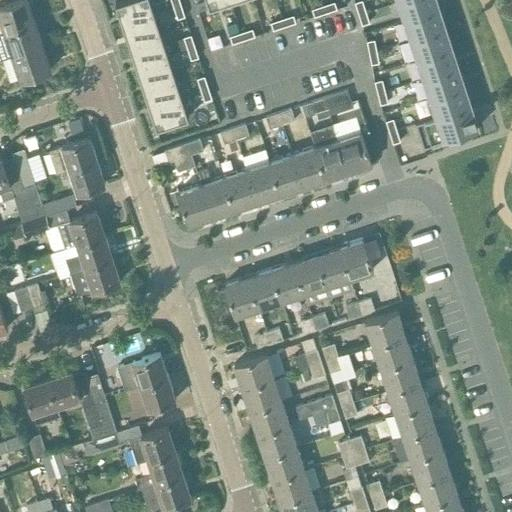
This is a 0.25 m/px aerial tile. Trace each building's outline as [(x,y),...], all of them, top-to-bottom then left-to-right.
[(0,31),(36,20),(29,0),(12,0),(0,4),(0,31)] [(155,12),(151,0),(117,0),(116,1),(123,23),(155,12)] [(207,0),(202,0),(197,2),(199,9),(210,6),(207,0)] [(337,8),(334,0),(323,4),(326,11),(337,8)] [(359,13),(367,11),(363,0),(360,0),(355,2),(359,13)] [(440,7),(437,0),(397,0),(403,19),(440,7)] [(178,18),(185,15),(181,4),(174,6),(178,18)] [(326,11),(323,4),(312,8),(314,15),(326,11)] [(446,27),(440,7),(403,19),(410,39),(446,27)] [(363,24),(370,22),(367,11),(359,13),(363,24)] [(162,32),(155,12),(123,23),(129,43),(162,32)] [(296,21),(294,13),(282,17),(285,25),(296,21)] [(285,25),(282,17),(271,21),(273,28),(285,25)] [(0,57),(43,43),(36,20),(0,31),(0,57)] [(237,22),(227,25),(230,34),(240,31),(237,22)] [(255,34),(253,27),(242,30),(244,38),(255,34)] [(452,46),(446,27),(410,39),(416,58),(452,46)] [(244,38),(242,30),(240,31),(230,34),(233,42),(244,38)] [(169,53),(162,32),(129,43),(136,64),(169,53)] [(187,47),(195,44),(191,33),(183,35),(187,47)] [(370,51),(378,49),(375,37),(368,39),(370,51)] [(43,43),(0,57),(0,58),(13,54),(21,78),(51,68),(43,43)] [(191,58),(198,56),(195,44),(187,47),(191,58)] [(459,66),(452,46),(416,58),(422,77),(459,66)] [(372,62),(380,61),(378,49),(370,51),(372,62)] [(136,64),(143,84),(175,73),(169,53),(136,64)] [(465,85),(459,66),(422,77),(429,97),(465,85)] [(182,94),(175,73),(143,84),(150,105),(182,94)] [(201,88),(208,85),(204,74),(197,76),(201,88)] [(377,92),(384,90),(382,78),(374,80),(377,92)] [(205,99),(212,97),(208,85),(201,88),(205,99)] [(471,104),(465,85),(429,97),(435,116),(471,104)] [(354,105),(352,100),(348,88),(325,96),(328,106),(339,103),(341,109),(354,105)] [(381,104),(388,101),(384,90),(377,92),(381,104)] [(189,116),(182,94),(150,105),(157,127),(189,116)] [(315,111),(328,106),(325,96),(312,100),(315,111)] [(415,122),(423,146),(454,136),(453,134),(478,126),(471,104),(435,116),(415,122)] [(295,118),(292,107),(291,107),(279,111),(283,122),(295,118)] [(270,127),(283,122),(279,111),(266,115),(270,127)] [(81,117),(69,121),(73,134),(85,130),(81,117)] [(390,131),(397,128),(394,117),(386,119),(390,131)] [(237,138),(250,133),(246,122),(233,126),(237,138)] [(224,142),(237,138),(233,126),(220,130),(224,142)] [(394,142),(401,140),(397,128),(390,131),(394,142)] [(338,137),(349,169),(373,161),(362,129),(338,137)] [(57,171),(70,167),(98,158),(90,134),(49,148),(57,171)] [(188,141),(192,152),(204,148),(200,137),(188,141)] [(326,176),(349,169),(338,137),(316,144),(326,176)] [(196,164),(192,152),(188,141),(165,148),(169,160),(175,158),(178,169),(196,164)] [(303,184),(326,176),(316,144),(293,152),(303,184)] [(281,191),(303,184),(293,152),(270,159),(281,191)] [(32,208),(24,185),(13,189),(2,155),(0,156),(0,195),(1,199),(15,195),(20,212),(32,208)] [(77,191),(87,188),(106,182),(98,158),(70,167),(77,191)] [(258,199),(281,191),(270,159),(247,167),(258,199)] [(224,174),(211,178),(208,166),(197,170),(201,182),(212,214),(235,206),(224,174)] [(235,206),(258,199),(247,167),(224,174),(235,206)] [(32,208),(43,204),(36,181),(24,185),(32,208)] [(189,222),(212,214),(201,182),(178,189),(189,222)] [(24,222),(47,215),(43,204),(32,208),(20,212),(24,222)] [(106,233),(105,233),(98,209),(57,222),(65,246),(77,242),(106,233)] [(47,215),(24,222),(28,234),(51,227),(47,215)] [(70,270),(113,256),(106,233),(77,242),(80,251),(66,256),(70,270)] [(351,275),(373,268),(374,268),(363,236),(340,243),(351,275)] [(328,283),(351,275),(340,243),(317,251),(328,283)] [(305,291),(328,283),(317,251),(294,258),(305,291)] [(121,279),(113,256),(70,270),(78,293),(121,279)] [(294,258),(271,266),(282,298),(305,291),(294,258)] [(271,266),(248,273),(259,306),(282,298),(271,266)] [(248,273),(225,281),(236,313),(259,306),(248,273)] [(47,307),(41,288),(38,280),(26,284),(33,305),(35,311),(47,307)] [(21,309),(33,305),(26,284),(15,288),(21,309)] [(375,308),(375,307),(371,296),(359,300),(362,312),(375,308)] [(350,316),(362,312),(359,300),(346,304),(350,316)] [(0,328),(8,326),(2,307),(0,302),(0,328)] [(372,342),(405,331),(398,308),(365,319),(372,342)] [(329,323),(329,322),(325,311),(313,315),(317,327),(329,323)] [(304,331),(317,327),(313,315),(300,319),(304,331)] [(284,338),(284,337),(280,326),(266,330),(270,342),(284,338)] [(266,330),(254,334),(258,346),(270,342),(266,330)] [(380,365),(413,354),(405,331),(372,342),(380,365)] [(298,367),(321,359),(313,336),(302,340),(305,351),(294,354),(298,367)] [(327,357),(338,353),(334,341),(322,345),(327,357)] [(161,350),(119,364),(126,388),(169,374),(161,350)] [(275,374),(267,352),(267,351),(235,362),(242,385),(275,374)] [(331,371),(343,367),(338,353),(327,357),(331,371)] [(388,388),(421,377),(413,354),(380,365),(388,388)] [(314,376),(325,372),(321,359),(298,367),(310,364),(314,376)] [(57,403),(81,395),(72,368),(48,376),(57,403)] [(149,407),(157,404),(176,398),(169,374),(141,383),(149,407)] [(282,397),(275,375),(275,374),(242,385),(250,408),(282,397)] [(342,403),(353,399),(349,387),(352,386),(348,375),(334,380),(342,403)] [(60,413),(57,403),(48,376),(24,384),(33,411),(34,411),(37,421),(60,413)] [(428,400),(421,377),(388,388),(395,411),(428,400)] [(325,409),(336,405),(332,392),(296,404),(300,417),(325,409)] [(102,423),(114,419),(106,397),(95,401),(102,423)] [(290,420),(282,397),(250,408),(257,431),(290,420)] [(346,416),(347,416),(358,412),(353,399),(342,403),(346,416)] [(436,423),(428,400),(395,411),(403,434),(436,423)] [(95,401),(83,404),(91,427),(102,423),(95,401)] [(332,432),(344,428),(336,405),(325,409),(332,432)] [(94,437),(117,430),(114,419),(102,423),(91,427),(94,437)] [(297,443),(290,420),(257,431),(265,454),(297,443)] [(443,446),(436,423),(403,434),(410,457),(443,446)] [(137,462),(148,458),(176,449),(169,425),(129,438),(137,462)] [(87,452),(98,449),(121,441),(117,430),(94,437),(83,440),(87,452)] [(48,452),(47,452),(41,431),(29,435),(36,456),(48,452)] [(352,450),(365,446),(361,433),(348,438),(352,450)] [(0,452),(9,449),(10,450),(25,445),(21,435),(0,441),(0,452)] [(343,453),(352,450),(348,438),(338,441),(343,453)] [(73,443),(59,448),(64,462),(78,457),(73,443)] [(305,466),(297,443),(265,454),(272,477),(305,466)] [(352,450),(356,463),(370,459),(365,446),(352,450)] [(451,469),(443,446),(410,457),(418,480),(451,469)] [(139,486),(142,485),(184,472),(176,449),(148,458),(153,471),(136,477),(139,486)] [(59,450),(42,456),(46,468),(63,462),(59,450)] [(347,466),(356,463),(352,450),(343,453),(347,466)] [(312,489),(305,466),(272,477),(280,499),(312,489)] [(458,492),(451,469),(418,480),(425,503),(458,492)] [(184,472),(142,485),(149,509),(192,495),(184,472)] [(36,495),(57,490),(53,473),(32,478),(36,495)] [(372,495),(384,491),(380,478),(368,482),(372,495)] [(355,500),(366,496),(362,484),(350,487),(355,500)] [(318,511),(320,511),(312,489),(280,499),(283,511),(318,511)] [(372,495),(376,507),(388,503),(384,491),(372,495)] [(465,511),(458,492),(425,503),(428,511),(465,511)] [(58,511),(57,506),(54,507),(50,495),(37,499),(41,511),(58,511)] [(98,500),(101,511),(114,511),(109,496),(98,500)] [(358,511),(361,511),(370,509),(366,496),(355,500),(358,511)] [(27,503),(29,511),(38,511),(41,511),(37,499),(27,503)] [(88,511),(101,511),(98,500),(86,504),(88,511)]
